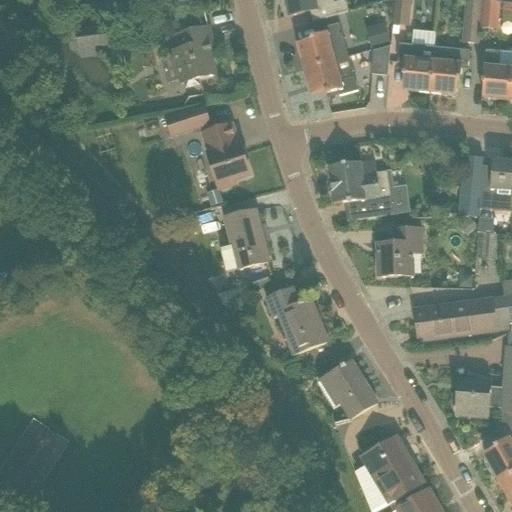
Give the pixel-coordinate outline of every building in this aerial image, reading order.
[(286,0),(282,1),(286,15),(290,15),(290,17),(311,13),(313,23),(348,13),(345,2),(334,5),(332,0),(286,0)] [(410,25),(411,0),(395,0),(395,24),(410,25)] [(468,0),(464,42),(481,43),(482,27),(485,2),(468,0)] [(485,2),(482,27),(499,28),(501,3),(485,2)] [(371,47),(390,44),(387,23),(368,25),(371,47)] [(297,45),(304,70),(349,58),(344,38),(340,24),(321,29),(323,35),(310,38),(311,41),(297,45)] [(76,31),(78,44),(92,42),(93,48),(110,46),(107,26),(76,31)] [(183,90),(187,89),(200,86),(199,80),(216,76),(209,49),(214,48),(209,28),(171,38),(175,54),(174,54),(183,90)] [(414,44),(435,44),(435,31),(414,31),(414,44)] [(435,48),(399,45),(398,64),(404,64),(403,77),(406,77),(404,91),(430,94),(435,48)] [(389,75),(391,46),(374,50),(372,73),(389,75)] [(469,52),(435,48),(430,94),(457,97),(458,82),(461,82),(462,70),(468,71),(469,52)] [(509,102),(511,72),(511,53),(501,52),(485,51),(482,85),(485,85),(484,99),(509,102)] [(354,77),(349,58),(304,70),(311,96),(325,92),(326,94),(338,91),(340,97),(359,92),(354,77)] [(205,108),(167,120),(172,136),(210,124),(205,108)] [(221,190),(236,185),(234,180),(250,175),(241,145),(239,145),(232,125),(204,134),(211,154),(209,154),(221,190)] [(480,210),(511,213),(511,162),(494,161),(493,168),(484,167),(480,210)] [(348,222),(367,219),(393,215),(391,197),(387,172),(377,173),(375,162),(361,164),(361,163),(329,168),(334,206),(345,204),(348,222)] [(219,190),(207,194),(212,208),(224,203),(219,190)] [(225,219),(232,247),(220,249),(226,272),(237,270),(238,270),(269,263),(257,212),(225,219)] [(378,245),(379,279),(414,277),(413,255),(423,255),(422,228),(392,230),(393,245),(378,245)] [(476,257),(497,258),(498,234),(477,233),(476,257)] [(473,276),(460,275),(459,288),(472,289),(473,276)] [(299,303),(293,290),(266,301),(274,319),(279,317),(295,356),(328,344),(311,301),(305,304),(304,302),(299,303)] [(511,297),(494,300),(498,333),(509,331),(508,323),(511,322),(511,297)] [(494,300),(415,311),(419,343),(498,333),(494,300)] [(487,419),(487,413),(489,413),(489,410),(502,411),(502,414),(511,415),(511,349),(507,349),(504,390),(491,389),(491,384),(458,381),(456,410),(457,410),(457,417),(487,419)] [(342,370),(325,381),(351,420),(378,405),(352,364),(346,367),(345,366),(341,368),(342,370)] [(20,495),(52,446),(33,434),(2,483),(20,495)] [(511,438),(508,441),(507,440),(494,447),(495,450),(485,456),(500,482),(511,475),(511,438)] [(371,511),(377,511),(424,484),(416,470),(414,471),(395,439),(367,455),(386,487),(366,498),(371,511)] [(511,475),(500,482),(511,504),(511,475)] [(439,509),(429,491),(397,510),(398,511),(437,511),(437,510),(439,509)]
